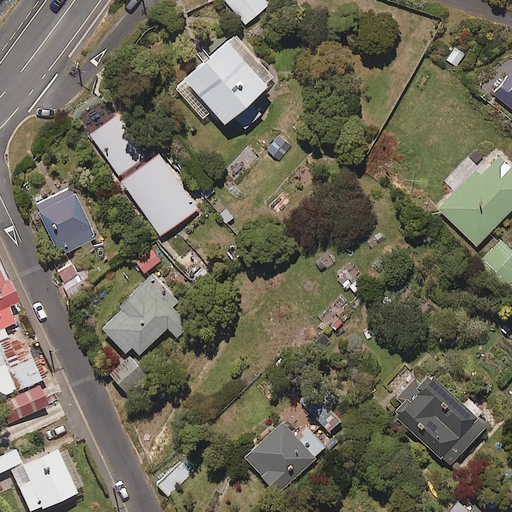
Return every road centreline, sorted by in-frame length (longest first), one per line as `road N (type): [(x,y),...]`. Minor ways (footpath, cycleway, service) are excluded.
road 1 (residential): [(147,511),(0,197)]
road 2 (residential): [(151,0),(71,86),(44,92),(14,81)]
